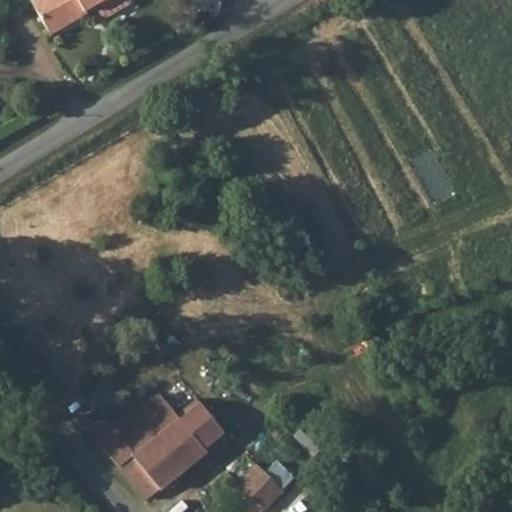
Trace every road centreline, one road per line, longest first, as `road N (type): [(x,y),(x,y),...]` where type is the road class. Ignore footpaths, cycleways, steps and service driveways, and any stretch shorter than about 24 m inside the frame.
road 1 (residential): [(0,173),(299,0)]
road 2 (unclassified): [(0,352),(122,511)]
